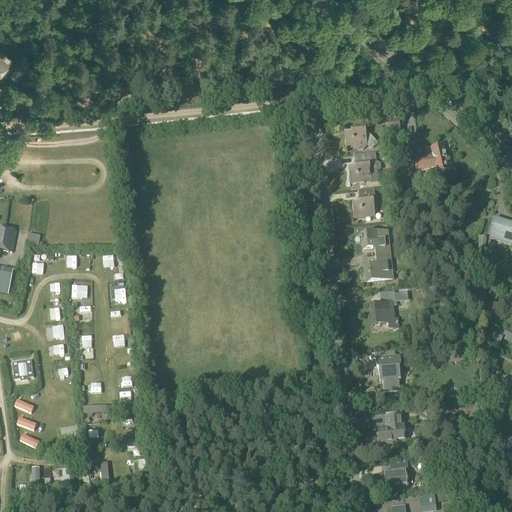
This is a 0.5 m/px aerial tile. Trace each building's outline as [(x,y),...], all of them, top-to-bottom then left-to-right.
[(0,77),(10,65),(0,56),(0,77)] [(10,78),(16,83),(27,71),(20,65),(10,78)] [(385,124),(387,142),(401,140),(398,123),(385,124)] [(358,149),(362,153),(367,149),(370,152),(378,146),(365,132),(364,128),(351,129),(352,136),(344,136),(345,150),(358,149)] [(435,168),(436,174),(450,171),(447,158),(445,158),(444,154),(443,154),(441,147),(432,149),(433,155),(432,157),(432,158),(412,163),(415,173),(420,172),(435,168)] [(370,177),(369,174),(374,173),(376,171),(375,166),(373,165),(371,165),(370,155),(354,157),(355,171),(348,172),(349,185),(373,182),(372,177),(370,177)] [(352,207),(353,220),(367,219),(367,214),(374,214),(372,198),(374,198),(373,190),(358,192),(359,206),(352,207)] [(464,211),(474,214),(478,201),(469,198),(464,211)] [(490,241),(511,247),(511,225),(494,220),(492,229),(494,229),(490,241)] [(0,251),(12,254),(17,232),(0,228),(0,251)] [(376,259),(390,257),(387,233),(361,236),(363,252),(375,251),(376,259)] [(26,244),(38,247),(40,238),(28,235),(26,244)] [(477,238),(478,248),(485,248),(486,238),(477,238)] [(365,268),(366,285),(392,282),(390,257),(376,259),(377,267),(365,268)] [(45,277),(46,267),(36,266),(35,275),(45,277)] [(0,294),(9,296),(14,271),(0,267),(0,294)] [(480,288),(491,298),(497,293),(486,282),(480,288)] [(52,297),(62,297),(62,286),(52,286),(52,297)] [(427,292),(429,303),(444,300),(442,290),(427,292)] [(381,306),(369,308),(371,324),(378,324),(378,327),(388,326),(389,331),(398,330),(397,321),(394,321),(392,308),(396,308),(394,294),(379,296),(381,306)] [(492,310),(494,310),(496,306),(494,304),(484,299),(485,307),(492,310)] [(81,319),(92,319),(92,306),(82,306),(81,319)] [(53,313),(54,326),(64,325),(63,312),(53,313)] [(496,331),(491,342),(500,346),(502,341),(511,345),(511,337),(504,334),(496,331)] [(54,343),(69,342),(69,334),(53,334),(54,343)] [(129,341),(118,342),(118,350),(129,349),(129,341)] [(87,358),(97,358),(98,347),(88,347),(87,358)] [(60,351),(61,363),(71,362),(70,350),(60,351)] [(382,384),(383,394),(399,392),(398,383),(400,382),(399,371),(401,370),(400,358),(395,359),(395,353),(375,355),(376,361),(375,361),(376,371),(378,370),(379,385),(382,384)] [(449,356),(450,364),(461,363),(465,362),(464,354),(449,356)] [(131,373),(131,362),(123,362),(124,373),(131,373)] [(31,363),(13,365),(15,382),(20,381),(21,383),(28,382),(28,380),(33,380),(31,363)] [(89,382),(100,382),(100,371),(89,371),(89,382)] [(405,376),(407,382),(413,380),(412,374),(405,376)] [(63,405),(75,404),(74,393),(63,394),(63,405)] [(15,408),(32,415),(35,409),(18,402),(15,408)] [(126,403),(128,415),(139,413),(137,402),(126,403)] [(454,408),(455,415),(466,413),(466,406),(454,408)] [(84,409),(85,417),(107,415),(106,407),(84,409)] [(434,417),(446,416),(446,409),(433,411),(434,417)] [(62,414),(63,424),(73,424),(73,413),(62,414)] [(377,430),(379,447),(405,444),(403,427),(402,417),(388,418),(389,429),(377,430)] [(17,426),(35,432),(37,426),(20,419),(17,426)] [(129,436),(137,434),(136,427),(127,430),(129,436)] [(61,431),(62,437),(80,434),(79,428),(61,431)] [(20,442),(37,450),(40,444),(23,436),(20,442)] [(501,445),(508,452),(511,447),(511,440),(509,438),(501,445)] [(132,441),(132,447),(147,445),(146,439),(132,441)] [(382,474),(384,492),(408,489),(406,470),(408,470),(407,463),(389,465),(390,473),(382,474)] [(101,466),(103,487),(110,486),(108,465),(101,466)] [(63,471),(64,489),(71,488),(70,471),(63,471)] [(25,479),(26,493),(33,493),(32,479),(25,479)] [(436,496),(437,505),(449,503),(448,494),(436,496)] [(419,499),(420,511),(435,511),(434,498),(419,499)]
